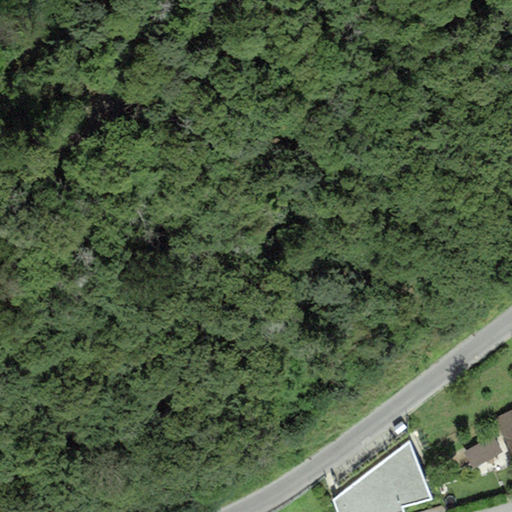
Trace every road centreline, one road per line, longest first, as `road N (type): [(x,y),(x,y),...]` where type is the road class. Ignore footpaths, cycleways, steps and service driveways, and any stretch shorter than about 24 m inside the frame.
road 1 (tertiary): [(242,511),(333,457),(511,321)]
road 2 (unclassified): [(0,180),(237,0)]
